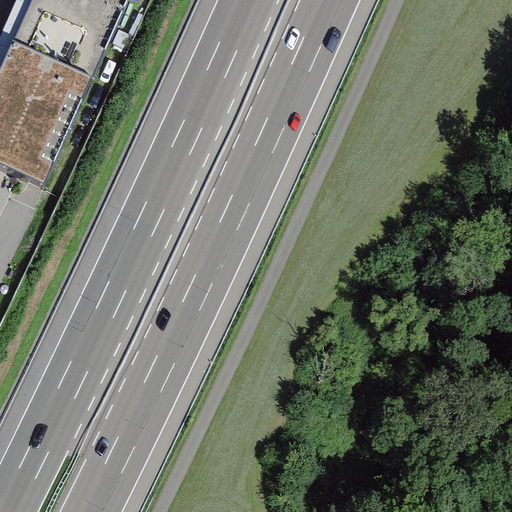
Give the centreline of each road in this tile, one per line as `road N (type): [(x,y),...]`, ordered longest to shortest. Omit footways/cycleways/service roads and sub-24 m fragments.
road 1 (motorway): [(249,0),(8,511)]
road 2 (motorway): [(93,511),(332,0)]
